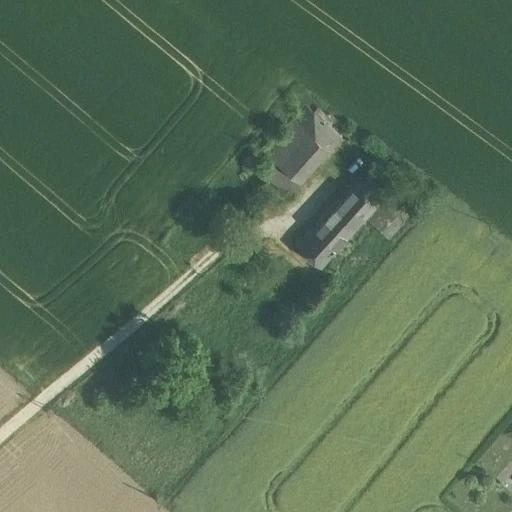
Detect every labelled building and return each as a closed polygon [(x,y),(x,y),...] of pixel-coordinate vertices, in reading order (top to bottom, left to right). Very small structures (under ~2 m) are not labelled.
[(293,118),(265,150),(272,156),(300,181),(342,134),(338,131),(344,125),(329,111),(327,114),(317,105),(313,109),(306,104),(294,118),(293,118)] [(251,150),(243,160),(253,169),(262,160),(251,150)] [(300,181),(272,156),(259,171),(282,191),(285,188),(293,195),(303,183),(300,181)] [(355,177),(296,243),(321,266),(366,217),(381,201),(355,177)] [(388,193),(381,201),(403,221),(410,213),(388,193)] [(403,221),(381,201),(366,217),(388,237),(403,221)]
